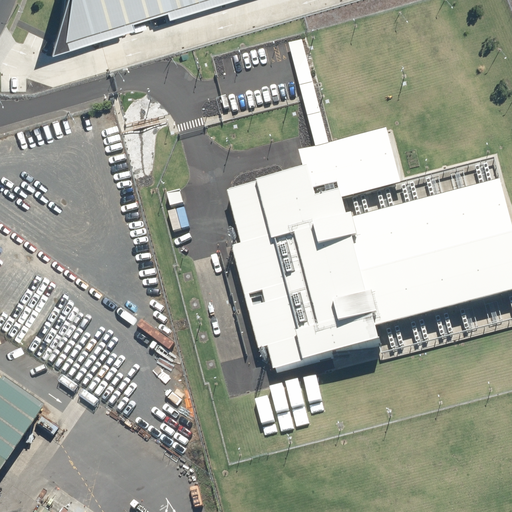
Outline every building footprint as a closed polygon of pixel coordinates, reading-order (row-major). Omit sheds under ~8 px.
[(65,0),(61,26),(66,39),(188,0),(65,0)] [(324,203),(350,196),(352,203),(406,189),(391,132),(332,146),(305,44),(292,47),(319,150),(302,154),(308,175),(316,173),(324,203)] [(275,348),(281,371),(385,344),(381,329),(511,293),(511,209),(505,184),(357,223),(352,203),(350,196),(324,203),(316,173),(308,175),(296,178),(233,195),(247,248),(238,251),(265,351),(275,348)] [(175,208),(187,205),(183,193),(172,196),(175,208)] [(174,233),(191,228),(185,209),(168,213),(174,233)] [(310,405),(324,401),(318,376),(304,379),(310,405)] [(293,409),(307,406),(301,380),(287,384),(293,409)] [(279,413),(292,410),(286,385),(272,388),(279,413)] [(0,476),(42,416),(0,386),(0,476)] [(262,424),(275,421),(269,396),(255,399),(262,424)] [(313,415),(326,411),(324,403),(311,406),(313,415)] [(298,427),(312,424),(308,408),(294,412),(298,427)] [(283,432),(296,429),(292,413),(279,417),(283,432)] [(266,436),(279,433),(277,424),(264,428),(266,436)]
